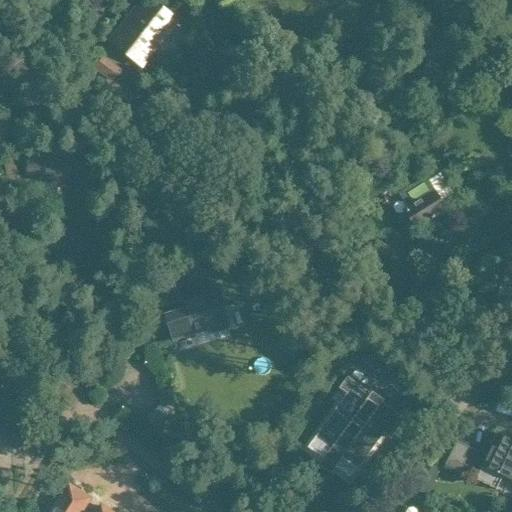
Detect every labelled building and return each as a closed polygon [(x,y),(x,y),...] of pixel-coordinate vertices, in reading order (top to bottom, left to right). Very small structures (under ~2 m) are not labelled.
[(152,0),(137,0),(106,42),(120,52),(129,59),(143,69),(144,68),(141,66),(158,42),(156,40),(174,16),(152,0)] [(222,24),(210,32),(219,46),(231,38),(222,24)] [(113,81),(121,71),(104,58),(96,68),(113,81)] [(271,68),(264,76),(272,82),(279,74),(271,68)] [(113,105),(121,95),(113,89),(105,98),(113,105)] [(28,178),(50,177),(50,183),(87,181),(85,143),(63,145),(54,146),(55,159),(40,160),(40,153),(26,154),(28,178)] [(446,211),(440,201),(453,194),(440,173),(427,181),(425,179),(408,189),(417,203),(405,211),(416,228),(431,219),(432,220),(435,218),(434,217),(444,211),(445,211),(446,211)] [(377,242),(369,255),(386,265),(394,252),(377,242)] [(173,341),(210,329),(212,335),(229,329),(227,324),(228,324),(218,289),(182,300),(185,309),(165,315),(173,341)] [(358,394),(362,388),(347,377),(339,388),(346,394),(315,437),(331,449),(342,458),(358,469),(383,434),(391,439),(405,419),(390,408),(386,413),(378,408),(377,407),(365,425),(355,417),(367,400),(366,399),(358,394)] [(182,414),(169,398),(146,416),(159,432),(182,414)] [(497,490),(504,477),(511,480),(511,445),(507,443),(508,439),(498,434),(484,461),(485,461),(476,480),(497,490)] [(479,452),(456,441),(444,465),(467,476),(479,452)] [(421,464),(410,487),(428,496),(439,472),(421,464)] [(0,470),(0,493),(13,493),(12,470),(0,470)] [(69,487),(52,511),(81,511),(89,499),(69,487)]
